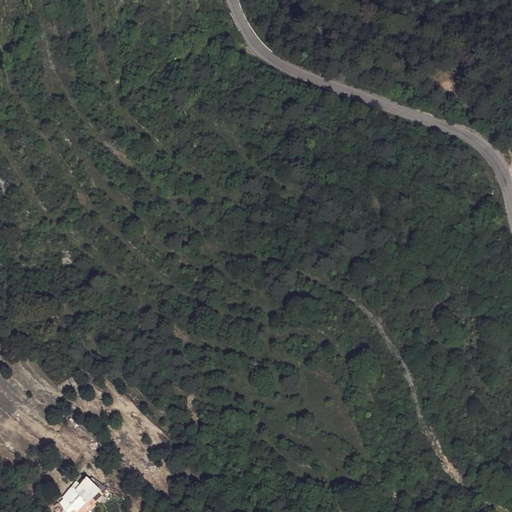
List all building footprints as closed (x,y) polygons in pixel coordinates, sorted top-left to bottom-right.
[(80,484),(75,488),(77,491),(89,480),(87,478),(80,484)] [(99,488),(89,480),(77,491),(86,500),(99,488)] [(60,498),(60,501),(75,488),(80,484),(77,482),(60,498)] [(61,505),(64,503),(77,491),(75,488),(60,501),(61,505)] [(86,500),(88,502),(101,490),(99,488),(86,500)] [(104,494),(101,490),(88,502),(92,506),(104,494)] [(86,500),(77,491),(64,503),(70,508),(72,506),(76,510),(86,500)]
